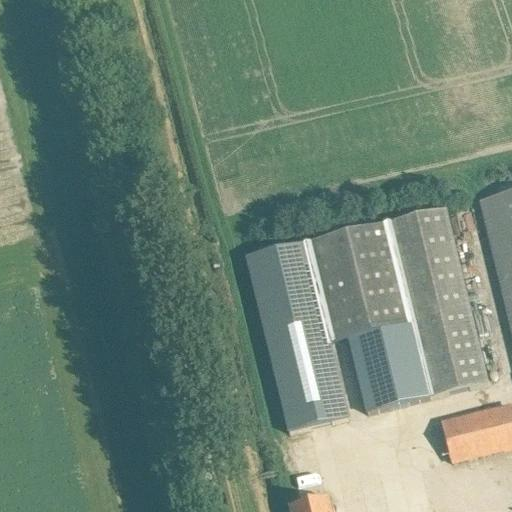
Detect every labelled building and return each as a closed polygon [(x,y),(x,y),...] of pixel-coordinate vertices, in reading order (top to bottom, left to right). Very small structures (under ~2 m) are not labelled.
[(511,197),(480,205),(511,332),(511,197)] [(448,212),(387,227),(411,328),(429,402),(491,387),(448,212)] [(350,343),(411,328),(387,227),(305,247),(330,348),(350,343)] [(348,422),(330,348),(305,247),(247,261),(290,437),(348,422)] [(367,417),(429,402),(411,328),(350,343),(367,417)] [(511,407),(494,412),(505,457),(511,455),(511,407)] [(327,471),(306,477),(309,487),(330,481),(327,471)] [(290,511),(332,511),(330,501),(290,511)]
